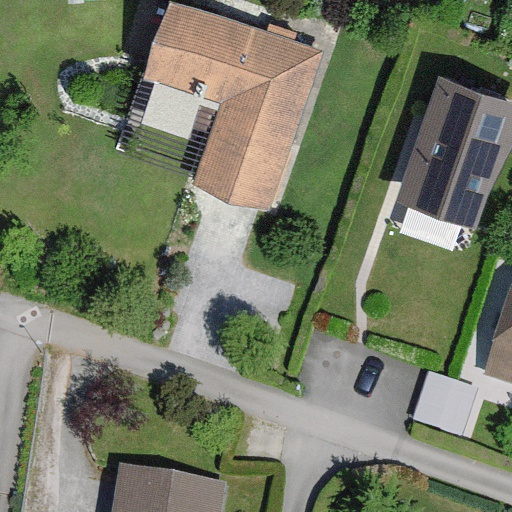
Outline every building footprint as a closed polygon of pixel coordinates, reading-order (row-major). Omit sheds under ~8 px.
[(330,36),(218,0),(164,0),(142,68),(222,94),(193,181),(273,207),(330,36)] [(511,82),(446,59),(401,185),(484,214),(511,136),(511,82)] [(511,315),(493,373),(511,379),(511,315)] [(431,371),(418,417),(470,432),(483,386),(431,371)] [(234,511),(238,481),(126,469),(120,511),(234,511)]
